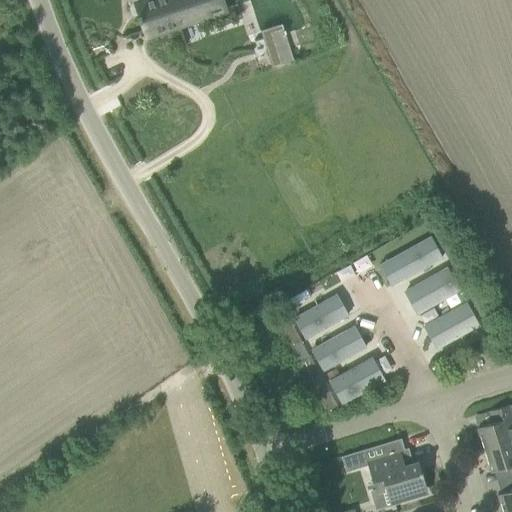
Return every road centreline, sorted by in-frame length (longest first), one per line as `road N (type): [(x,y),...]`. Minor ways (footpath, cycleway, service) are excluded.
road 1 (unclassified): [(261,453),(94,131),(37,0)]
road 2 (residential): [(261,453),(431,401)]
road 3 (residential): [(357,271),(431,401)]
